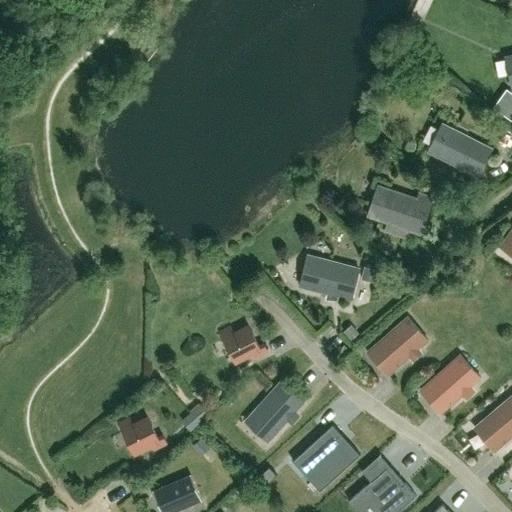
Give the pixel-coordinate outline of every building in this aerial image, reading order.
[(450,126),(436,154),(477,175),(491,147),(450,126)] [(377,218),(420,232),(430,203),(417,198),(415,203),(385,193),(377,218)] [(313,262),(307,287),(327,292),(328,293),(328,292),(338,294),(337,295),(339,295),(351,298),(359,268),(345,265),(344,270),(313,262)] [(376,351),(393,370),(409,356),(409,357),(410,356),(410,355),(417,349),(418,349),(419,349),(418,348),(428,340),(408,316),(397,325),(401,330),(376,351)] [(230,327),(220,332),(235,362),(252,353),(255,357),(267,351),(263,343),(259,346),(248,326),(233,333),(230,327)] [(429,389),(446,408),(462,394),(463,393),(470,387),(471,387),(472,386),(471,386),(481,377),(460,354),(450,363),(454,367),(429,389)] [(275,394),(254,418),(273,436),(304,401),(281,380),(271,391),(275,394)] [(483,426),(500,446),(511,435),(511,394),(504,401),(508,405),(483,426)] [(119,424),(134,453),(151,444),(154,449),(166,442),(162,435),(158,437),(148,417),(132,425),(129,419),(119,424)] [(333,424),(293,460),(305,475),(314,467),(328,483),(360,454),(333,424)] [(269,466),(258,476),(266,485),(277,475),(269,466)] [(371,481),(349,500),(358,511),(363,511),(370,506),(374,511),(397,511),(416,495),(405,482),(402,484),(386,467),(371,481)] [(191,475),(153,491),(161,511),(171,511),(202,499),(191,475)] [(450,511),(442,503),(433,511),(450,511)]
